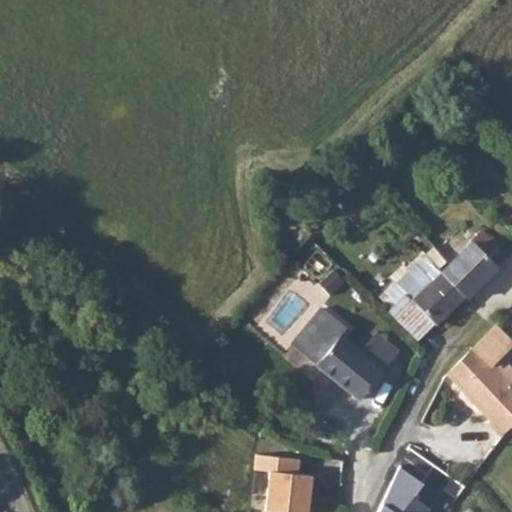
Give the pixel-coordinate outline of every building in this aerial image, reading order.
[(449,265),(442,271),(463,295),(465,296),(506,258),(481,230),(469,242),(469,246),(449,265)] [(406,292),(389,308),(416,337),(432,322),(435,324),(463,295),(442,271),(428,256),(398,282),(406,292)] [(334,269),(318,284),(328,295),(344,280),(334,269)] [(380,370),(357,351),(341,338),(348,328),(322,306),(291,345),(360,400),(382,371),(380,370)] [(511,310),(496,323),(446,372),(504,435),(511,426),(511,425),(511,310)] [(375,329),(357,351),(380,370),(397,348),(375,329)] [(250,365),(267,378),(292,346),(275,333),(250,365)] [(265,510),(283,511),(307,511),(313,476),(299,474),(301,459),(258,453),(256,468),(271,470),(265,510)]
